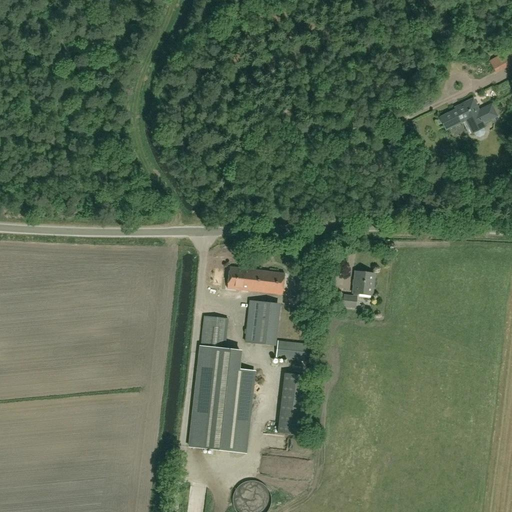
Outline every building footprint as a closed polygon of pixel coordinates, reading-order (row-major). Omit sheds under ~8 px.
[(511,49),(503,54),(510,66),(511,64),(511,50),(511,51),(511,49)] [(445,131),(466,121),(474,138),(478,139),(483,136),(484,133),(482,129),(484,128),(482,124),(497,117),(492,105),(479,111),(473,99),(460,106),(461,109),(457,111),(456,110),(439,118),(440,121),(437,123),(439,127),(442,126),(445,131)] [(284,274),(230,268),(227,289),(282,295),(284,274)] [(353,297),(344,296),(342,306),(355,308),(357,294),(372,296),(375,274),(356,272),(353,294),(353,297)] [(250,301),(245,342),(273,345),(277,304),(250,301)] [(240,350),(225,349),(228,319),(204,317),(190,447),(245,453),(254,371),(238,369),(240,350)] [(309,346),(278,342),(276,359),(307,362),(309,346)] [(304,375),(284,373),(279,433),(298,435),(304,375)] [(281,466),(287,465),(287,457),(266,458),(267,472),(281,471),(281,466)] [(240,485),(236,489),(234,493),(233,497),(233,504),(235,511),(236,511),(266,511),(270,507),(271,500),(270,492),(264,486),(257,482),(249,481),(240,485)]
